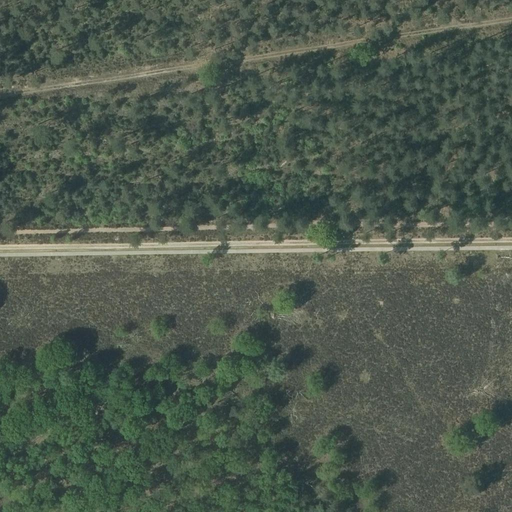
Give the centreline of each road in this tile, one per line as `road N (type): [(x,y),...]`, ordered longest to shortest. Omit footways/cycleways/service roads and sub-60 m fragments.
road 1 (track): [(511,19),(0,95)]
road 2 (track): [(511,240),(0,247)]
